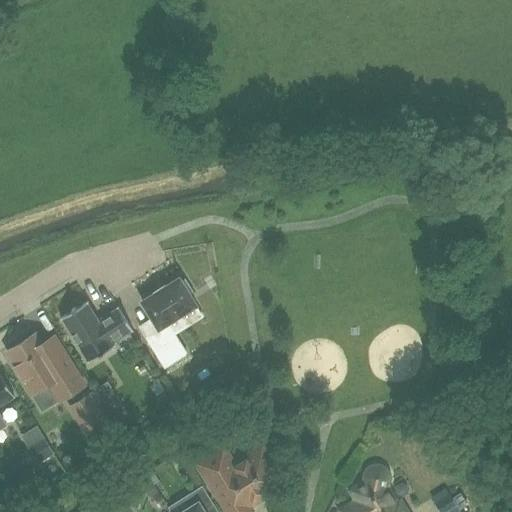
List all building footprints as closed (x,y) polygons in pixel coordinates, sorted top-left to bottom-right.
[(156,293),(142,302),(163,336),(151,343),(149,340),(148,340),(165,368),(187,354),(168,323),(196,305),(190,296),(194,293),(185,279),(181,281),(179,278),(165,287),(165,286),(156,292),(156,293)] [(118,307),(117,307),(117,309),(98,321),(87,303),(89,302),(88,301),(60,318),(61,320),(62,319),(88,360),(87,361),(88,362),(115,345),(115,344),(113,345),(112,343),(131,331),(132,332),(133,331),(118,307)] [(85,385),(66,355),(54,336),(41,344),(35,334),(7,351),(13,360),(11,361),(31,395),(49,384),(60,401),(85,385)] [(0,425),(6,422),(0,413),(0,405),(14,396),(1,374),(0,374),(0,425)] [(107,421),(90,394),(70,407),(86,434),(107,421)] [(113,422),(126,414),(118,400),(104,409),(113,422)] [(38,464),(54,454),(45,439),(29,449),(38,464)] [(245,458),(234,464),(224,449),(198,464),(228,511),(250,511),(252,511),(246,502),(252,498),(255,503),(277,489),(268,475),(277,469),(263,447),(245,458)] [(402,511),(393,497),(387,488),(388,486),(389,484),(390,481),(390,479),(389,477),(388,474),(387,472),(385,470),(383,468),(381,467),(379,467),(377,467),(374,467),(371,468),(369,469),(368,470),(366,473),(364,476),(364,478),(364,481),(364,483),(351,491),(357,501),(341,511),(402,511)] [(211,511),(217,509),(203,487),(191,494),(194,499),(188,503),(191,508),(185,511),(211,511)]
